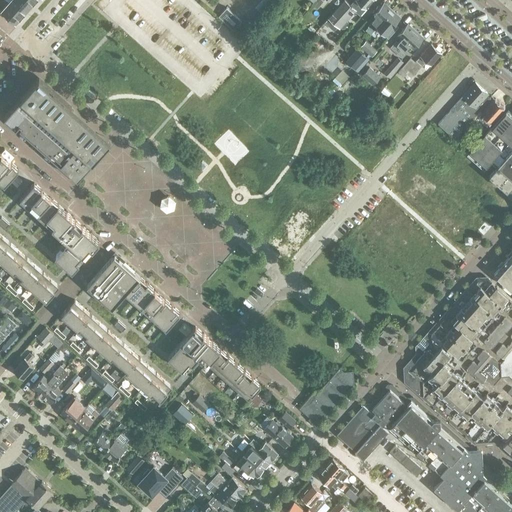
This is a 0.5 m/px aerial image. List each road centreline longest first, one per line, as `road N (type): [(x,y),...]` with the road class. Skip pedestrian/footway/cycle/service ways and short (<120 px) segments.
road 1 (residential): [(289,275),(40,55)]
road 2 (residential): [(0,126),(233,335)]
road 3 (residential): [(289,275),(482,56)]
road 4 (residential): [(0,396),(129,511)]
road 5 (residential): [(384,359),(289,275)]
